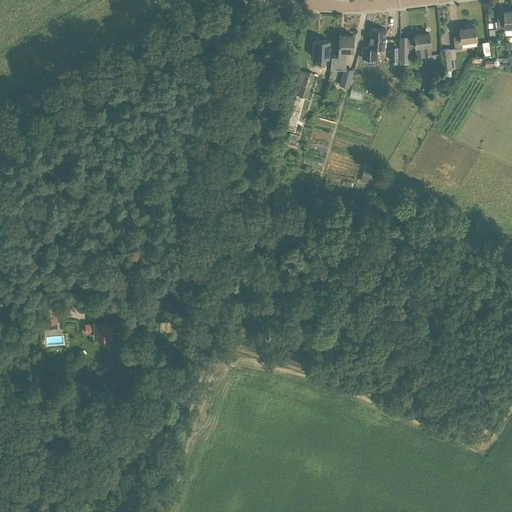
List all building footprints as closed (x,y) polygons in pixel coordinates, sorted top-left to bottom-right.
[(475,26),(474,26),(474,24),(466,25),(466,27),(459,28),(460,35),(453,36),(455,48),(477,45),(476,39),(475,26)] [(385,29),(370,28),(369,47),(363,47),(362,58),(376,59),(377,48),(384,48),(385,29)] [(430,45),(429,32),(414,34),(415,47),(423,46),(424,56),(431,55),(430,45)] [(331,57),(331,63),(345,64),(345,58),(345,50),(352,51),(353,35),(339,34),(338,57),(331,57)] [(329,40),(314,39),(313,57),(316,57),(316,63),(325,64),(326,57),(328,57),(329,40)] [(408,47),(400,47),(400,59),(408,59),(408,47)] [(449,48),(440,49),(443,68),(452,67),(449,48)] [(346,68),(344,68),(344,70),(339,85),(348,87),(353,70),(346,68)] [(305,98),(307,98),(314,74),(299,70),(292,94),(296,95),(287,129),(295,132),(305,98)] [(385,96),(388,89),(382,86),(379,94),(385,96)] [(56,308),(42,309),(44,324),(58,323),(56,308)] [(111,329),(115,329),(115,322),(111,322),(111,321),(95,321),(96,324),(86,324),(86,332),(96,331),(96,337),(112,336),(111,329)]
